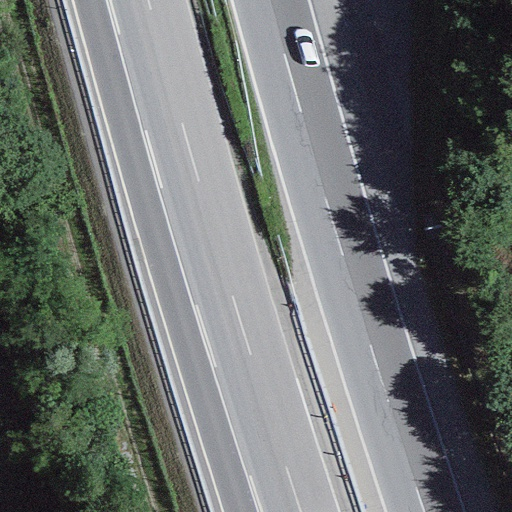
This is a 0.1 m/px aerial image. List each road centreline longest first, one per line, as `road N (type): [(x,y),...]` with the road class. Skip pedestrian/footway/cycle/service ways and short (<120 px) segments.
road 1 (motorway): [(424,511),(269,0)]
road 2 (motorway): [(144,0),(297,511)]
